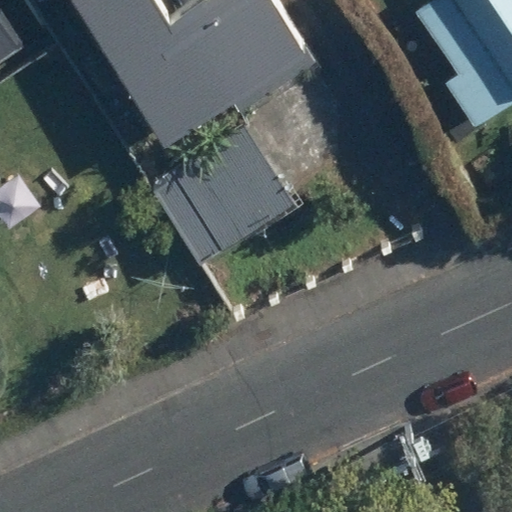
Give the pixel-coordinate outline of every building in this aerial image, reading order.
[(0,0),(0,45),(24,30),(4,0),(0,0)] [(67,0),(162,137),(303,40),(275,0),(185,0),(167,13),(158,0),(67,0)] [(439,73),(475,118),(511,90),(511,0),(436,0),(417,14),(452,63),(439,73)] [(149,180),(203,256),(301,186),(247,110),(149,180)] [(511,511),(511,488),(470,509),(471,511),(511,511)]
